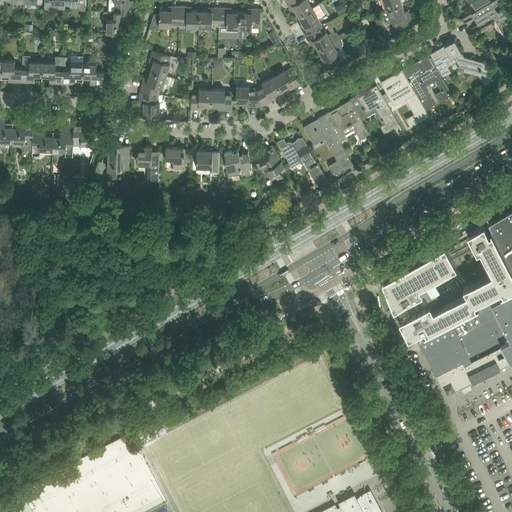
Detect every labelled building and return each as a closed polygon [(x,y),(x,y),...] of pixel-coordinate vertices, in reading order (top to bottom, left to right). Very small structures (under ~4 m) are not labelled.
[(65,0),(65,2),(78,3),(78,7),(80,9),(86,9),(85,0),(65,0)] [(109,0),(109,10),(136,11),(136,0),(109,0)] [(292,4),(298,15),(312,7),(308,0),(285,0),(289,6),(292,4)] [(384,0),(387,8),(402,3),(400,0),(384,0)] [(470,0),(470,1),(471,3),(472,2),(476,8),(490,0),(470,0)] [(479,25),(494,16),(497,15),(506,32),(504,33),(508,42),(511,39),(511,5),(511,2),(509,3),(507,0),(494,0),(472,13),(479,25)] [(344,1),(338,5),(342,13),(349,9),(344,1)] [(312,7),(298,15),(302,22),(305,25),(301,27),(305,34),(321,25),(317,18),(318,18),(318,17),(325,13),(319,3),(312,7)] [(402,3),(387,8),(381,10),(385,22),(391,20),(392,20),(394,27),(412,21),(410,14),(406,15),(402,3)] [(159,13),(154,13),(150,28),(158,30),(159,25),(172,25),(172,24),(179,24),(179,5),(172,5),(172,9),(159,9),(159,13)] [(186,26),(199,26),(200,10),(187,10),(188,6),(179,5),(179,24),(186,24),(186,26)] [(212,25),(219,25),(220,7),(212,6),(212,10),(200,10),(199,26),(212,26),(212,25)] [(219,36),(239,36),(239,27),(240,11),(227,11),(227,7),(220,7),(219,25),(219,36)] [(240,11),(239,27),(239,36),(245,37),(248,33),(248,28),(252,28),(252,26),(259,27),(260,8),(252,8),(252,12),(240,11)] [(104,10),(104,18),(107,18),(107,31),(115,31),(125,32),(126,24),(128,24),(129,11),(136,12),(136,11),(109,10),(104,10)] [(312,39),(318,49),(340,37),(337,32),(333,32),(328,35),(326,30),(325,31),(321,25),(305,34),(309,41),(312,39)] [(368,32),(363,35),(369,48),(370,48),(370,49),(375,47),(374,45),(368,32)] [(340,37),(318,49),(323,56),(325,60),(321,62),(325,69),(341,60),(348,56),(342,45),(343,41),(340,37)] [(454,55),(457,61),(461,66),(479,71),(478,74),(479,74),(485,84),(494,79),(488,68),(485,67),(486,65),(484,61),(465,56),(455,39),(438,49),(439,50),(432,54),(431,53),(430,53),(444,76),(451,71),(445,61),(454,55)] [(155,58),(151,70),(166,75),(170,62),(169,62),(171,54),(153,49),(151,57),(155,58)] [(22,68),(22,81),(24,82),(35,82),(35,79),(42,79),(43,61),(30,61),(31,54),(23,54),(22,60),(22,68)] [(415,75),(409,79),(426,109),(436,103),(435,103),(424,84),(435,78),(441,90),(442,90),(444,91),(447,96),(447,97),(452,94),(429,54),(423,58),(422,63),(417,65),(416,65),(412,67),(412,69),(415,75)] [(49,82),(62,83),(63,56),(57,56),(56,62),(43,61),(42,79),(49,80),(49,82)] [(75,80),(83,81),(84,62),(71,62),(71,56),(63,56),(62,83),(75,83),(75,80)] [(214,58),(214,67),(221,68),(223,65),(223,58),(214,58)] [(9,81),(22,81),(22,68),(15,68),(15,60),(2,60),(1,78),(9,78),(9,81)] [(84,62),(83,81),(90,81),(90,84),(103,84),(104,70),(97,70),(97,63),(84,62)] [(284,69),(273,76),(281,89),(292,83),(294,87),(301,83),(291,67),(285,71),(284,69)] [(403,69),(381,81),(387,91),(383,94),(387,102),(388,102),(392,100),(393,102),(394,105),(406,98),(415,113),(409,116),(407,118),(411,126),(428,116),(430,116),(426,109),(409,79),(403,69)] [(140,90),(159,93),(161,86),(163,86),(166,75),(151,70),(147,81),(143,80),(140,90)] [(257,87),(261,106),(272,99),(270,96),(281,89),(273,76),(262,82),(263,83),(257,87)] [(350,98),(351,99),(362,119),(376,111),(383,124),(381,125),(385,132),(400,124),(387,102),(383,94),(377,84),(366,90),(367,91),(359,96),(358,98),(361,103),(356,106),(351,97),(350,98)] [(248,105),(261,106),(257,87),(250,87),(249,85),(237,85),(236,101),(248,101),(248,105)] [(199,104),(212,104),(212,88),(199,88),(199,89),(192,89),(191,108),(199,108),(199,104)] [(212,88),(212,104),(224,105),(224,109),(232,109),(232,90),(225,90),(225,89),(212,88)] [(159,93),(140,90),(140,100),(144,101),(144,113),(159,113),(159,119),(164,119),(164,114),(160,113),(160,101),(159,101),(159,93)] [(331,110),(325,114),(340,141),(347,137),(345,133),(354,128),(360,138),(370,133),(362,119),(351,99),(339,106),(340,107),(338,109),(332,112),(331,110)] [(340,141),(325,114),(317,118),(318,119),(305,127),(304,125),(304,126),(314,143),(326,136),(330,142),(329,143),(339,160),(330,165),(335,174),(353,163),(340,141)] [(0,143),(12,144),(12,141),(13,122),(6,122),(6,119),(0,119),(0,143)] [(27,149),(33,150),(34,120),(21,120),(21,123),(13,122),(12,141),(20,141),(20,142),(20,143),(20,144),(20,145),(21,145),(21,146),(22,147),(24,148),(25,149),(27,149)] [(40,149),(53,149),(54,131),(46,131),(46,128),(34,128),(34,120),(33,150),(33,153),(40,153),(40,149)] [(74,129),(73,155),(74,142),(94,143),(95,125),(87,125),(87,122),(74,122),(74,129)] [(66,155),(73,155),(74,129),(61,129),(61,131),(54,131),(53,149),(66,150),(66,155)] [(303,158),(317,182),(326,177),(303,136),(292,142),(288,145),(284,137),(277,141),(292,167),(294,166),(293,164),(303,158)] [(108,159),(108,170),(117,170),(122,170),(122,168),(127,168),(129,168),(130,154),(130,144),(129,144),(129,145),(120,144),(117,144),(117,149),(109,149),(108,159)] [(260,165),(255,168),(258,173),(263,171),(266,176),(269,174),(270,177),(274,178),(277,177),(278,179),(284,176),(283,173),(288,170),(279,154),(273,144),(267,147),(256,153),(259,158),(257,160),(260,165)] [(152,154),(152,150),(153,145),(146,145),(146,146),(138,146),(138,151),(137,151),(137,153),(138,153),(138,163),(149,163),(148,180),(159,181),(160,150),(159,150),(159,154),(152,154)] [(190,147),(189,147),(189,149),(178,149),(178,146),(166,145),(166,159),(173,159),(173,164),(173,166),(173,168),(183,169),(184,161),(190,161),(190,147)] [(197,149),(197,159),(196,166),(212,166),(212,172),(219,172),(220,151),(213,151),(213,149),(197,149)] [(241,173),(242,178),(243,178),(242,176),(251,173),(249,167),(253,166),(249,151),(240,153),(239,150),(232,151),(232,150),(225,152),(227,160),(225,161),(229,176),(241,173)] [(80,200),(87,176),(73,176),(72,199),(80,200)] [(307,190),(301,194),(304,199),(310,196),(307,190)] [(278,206),(291,206),(299,201),(295,194),(289,197),(278,198),(278,206)] [(261,198),(252,200),(255,209),(263,206),(261,198)] [(508,207),(489,218),(511,264),(511,207),(510,209),(508,207)] [(467,231),(471,239),(477,249),(480,248),(492,271),(463,286),(467,292),(443,304),(437,292),(440,290),(433,279),(431,280),(430,279),(457,264),(449,250),(445,243),(387,277),(382,279),(394,308),(404,302),(405,305),(404,305),(404,306),(404,307),(403,307),(403,308),(404,309),(404,310),(405,311),(406,311),(407,311),(408,311),(409,311),(410,313),(399,319),(409,337),(425,329),(426,332),(424,333),(424,334),(479,306),(478,305),(476,306),(475,303),(501,289),(503,292),(501,293),(501,294),(511,288),(511,268),(500,246),(491,229),(490,229),(491,231),(489,232),(484,223),(467,231)] [(445,385),(453,388),(455,386),(456,388),(457,387),(458,390),(475,382),(473,379),(510,360),(509,359),(511,358),(511,290),(419,338),(443,384),(444,383),(445,385)] [(150,430),(164,424),(161,418),(148,425),(150,430)] [(357,497),(341,506),(338,507),(335,503),(318,511),(382,511),(371,489),(360,494),(361,495),(357,497)]
